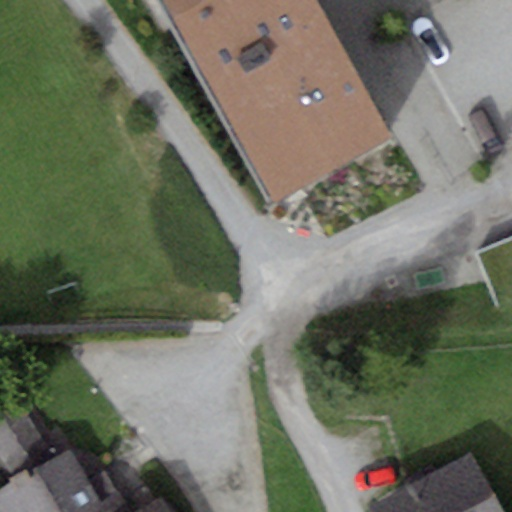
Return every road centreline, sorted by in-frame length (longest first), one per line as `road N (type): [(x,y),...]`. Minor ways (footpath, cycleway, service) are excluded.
road 1 (track): [(83,0),(191,140),(294,305)]
road 2 (residential): [(294,305),(511,196)]
